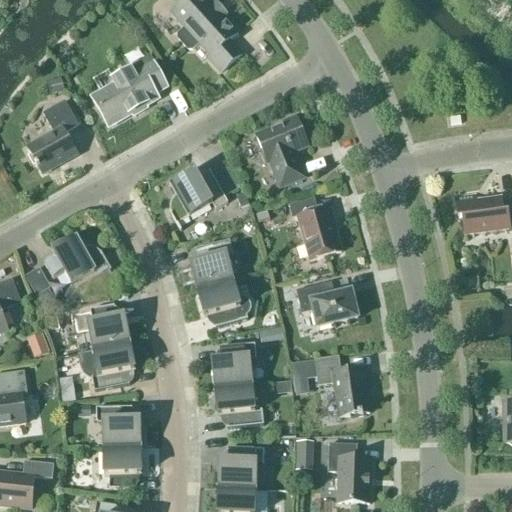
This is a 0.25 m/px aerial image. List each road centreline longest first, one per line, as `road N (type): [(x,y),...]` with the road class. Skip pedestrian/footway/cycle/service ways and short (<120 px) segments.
road 1 (residential): [(170,511),(169,381),(155,284),(111,183)]
road 2 (residential): [(437,487),(433,368),(386,169)]
road 3 (residential): [(111,183),(331,57)]
road 4 (residential): [(0,246),(111,183)]
road 5 (residential): [(511,154),(386,169)]
road 6 (residential): [(386,169),(331,57)]
